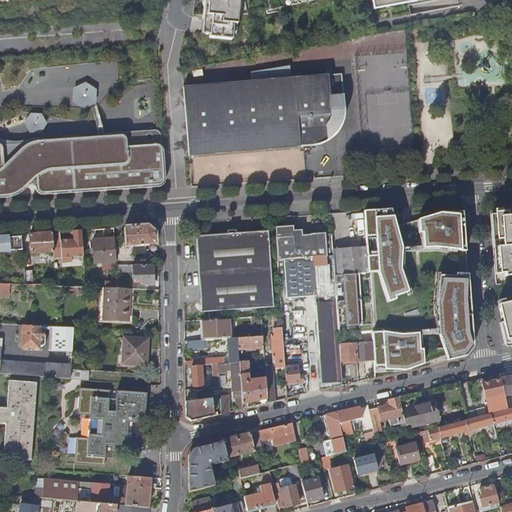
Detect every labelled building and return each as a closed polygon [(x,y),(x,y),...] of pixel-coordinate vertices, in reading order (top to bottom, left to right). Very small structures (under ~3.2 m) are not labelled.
[(208,0),(208,1),(205,1),(202,35),(210,36),(209,39),(232,41),(233,25),(236,25),(238,0),(208,0)] [(371,0),(373,11),(431,0),(371,0)] [(344,115),(344,112),(341,75),(183,89),(189,157),(312,147),(315,146),(318,145),(321,145),(325,143),(328,142),(331,140),(334,138),(336,134),(338,131),(340,129),(341,125),(342,122),(343,119),(344,115)] [(97,104),(97,85),(75,84),(74,103),(97,104)] [(28,131),(45,132),(46,112),(29,112),(28,131)] [(0,190),(15,189),(165,179),(162,141),(159,129),(124,132),(35,139),(6,163),(2,140),(0,140),(0,190)] [(511,207),(490,210),(496,284),(506,282),(506,276),(505,272),(500,273),(498,247),(503,246),(503,240),(498,240),(496,214),(501,214),(501,212),(508,211),(508,216),(511,215),(511,207)] [(441,214),(421,220),(400,226),(397,227),(391,209),(364,211),(366,246),(368,273),(335,275),(339,335),(356,334),(361,334),(373,333),(374,342),(375,359),(376,372),(407,369),(447,355),(449,360),(467,356),(473,347),(469,334),(467,297),(468,275),(463,212),(446,214),(441,214)] [(501,214),(496,214),(498,240),(503,240),(503,246),(498,247),(500,273),(505,272),(506,276),(511,274),(511,215),(508,216),(508,211),(501,212),(501,214)] [(155,244),(154,235),(154,232),(147,225),(123,227),(125,255),(129,254),(129,246),(155,244)] [(286,298),(317,296),(317,303),(337,302),(335,275),(333,249),(332,234),(325,235),(325,233),(310,234),(310,235),(294,236),(293,226),(275,227),(277,260),(283,260),(286,298)] [(59,231),(51,232),(53,252),(53,254),(53,258),(61,258),(71,257),(82,256),(81,230),(68,231),(69,239),(59,240),(59,231)] [(274,307),(268,231),(236,233),(236,230),(232,230),(228,231),(228,234),(196,236),(201,312),(274,307)] [(53,252),(51,232),(29,233),(30,253),(53,252)] [(21,234),(0,235),(0,249),(22,248),(21,234)] [(115,261),(114,238),(93,239),(94,262),(115,261)] [(335,275),(368,273),(366,246),(333,249),(335,275)] [(153,280),(153,276),(153,266),(142,266),(142,264),(132,265),(133,279),(142,279),(142,284),(153,284),(153,280)] [(31,270),(24,271),(25,285),(32,284),(31,270)] [(127,320),(128,289),(117,288),(103,288),(102,319),(127,320)] [(511,301),(499,304),(503,322),(507,339),(511,338),(511,304),(511,305),(511,301)] [(322,382),(342,381),(341,362),(340,345),(339,335),(337,302),(317,303),(320,346),(319,346),(322,382)] [(276,368),(282,368),(282,374),(285,373),(281,315),(261,316),(262,325),(277,323),(277,328),(273,328),(274,335),(271,335),(273,357),(275,357),(276,367),(276,368)] [(204,340),(217,339),(229,339),(230,339),(229,318),(203,320),(204,340)] [(511,338),(507,339),(503,322),(500,322),(505,344),(508,346),(509,346),(511,345),(511,338)] [(44,344),(45,336),(43,334),(40,334),(40,326),(21,325),(20,348),(39,349),(39,345),(42,345),(44,344)] [(70,368),(73,328),(56,327),(50,326),(49,349),(66,350),(66,365),(0,359),(0,352),(0,348),(0,347),(0,373),(40,376),(70,378),(70,368)] [(358,360),(375,359),(374,342),(362,343),(361,334),(356,334),(356,343),(358,360)] [(248,407),(268,403),(265,362),(263,336),(237,338),(238,349),(260,348),(261,364),(260,364),(260,373),(262,373),(263,379),(249,380),(247,361),(246,361),(246,358),(239,359),(239,362),(243,403),(247,403),(248,407)] [(124,337),(122,363),(146,364),(147,338),(124,337)] [(230,363),(239,362),(239,359),(238,349),(237,338),(230,339),(229,339),(230,345),(228,345),(230,363)] [(341,362),(358,360),(356,343),(340,345),(341,362)] [(233,391),(237,391),(239,409),(243,409),(243,403),(239,362),(230,363),(225,364),(218,364),(219,372),(226,372),(225,370),(231,369),(233,391)] [(268,403),(275,401),(273,371),(271,371),(271,366),(269,366),(268,362),(265,362),(268,403)] [(203,386),(201,365),(191,366),(193,387),(203,386)] [(286,366),(287,383),(305,382),(304,375),(300,375),(299,366),(286,366)] [(87,380),(87,370),(70,368),(70,378),(87,380)] [(505,396),(511,394),(511,374),(500,377),(500,378),(501,378),(504,394),(505,396)] [(501,378),(500,378),(482,382),(490,413),(491,413),(508,408),(507,404),(505,396),(504,394),(501,378)] [(0,408),(0,423),(5,424),(3,455),(19,456),(18,460),(31,460),(36,383),(8,381),(7,409),(0,408)] [(110,391),(80,388),(79,398),(83,398),(82,409),(80,409),(80,414),(91,415),(89,438),(79,437),(78,443),(80,443),(79,454),(75,454),(74,463),(104,466),(105,457),(113,457),(113,453),(122,454),(122,450),(130,450),(130,446),(139,447),(139,438),(135,438),(136,434),(127,433),(122,433),(123,426),(127,426),(128,422),(144,423),(146,393),(117,391),(116,399),(109,399),(110,391)] [(222,414),(230,412),(228,396),(221,396),(222,410),(222,414)] [(213,398),(186,401),(186,407),(186,415),(186,416),(188,418),(191,420),(192,421),(193,421),(198,419),(215,415),(213,398)] [(378,421),(388,418),(391,427),(398,425),(396,417),(403,415),(402,412),(398,398),(389,400),(390,405),(368,410),(373,431),(380,429),(378,421)] [(406,427),(412,425),(412,427),(439,420),(434,402),(408,409),(408,410),(402,412),(403,415),(406,427)] [(336,412),(342,435),(352,433),(349,421),(362,418),(359,407),(336,412)] [(511,407),(508,408),(491,413),(493,424),(511,419),(511,407)] [(328,456),(345,451),(342,435),(336,412),(325,415),(327,421),(325,421),(328,435),(330,435),(333,449),(325,451),(326,456),(328,456)] [(491,413),(490,413),(439,427),(441,437),(493,424),(491,413)] [(274,445),(296,440),(292,423),(261,430),(263,440),(272,438),(274,445)] [(441,437),(439,427),(427,430),(419,432),(421,442),(441,437)] [(255,450),(262,449),(261,440),(259,431),(251,433),(255,450)] [(366,441),(367,445),(377,443),(374,431),(364,434),(366,441)] [(214,464),(227,461),(226,457),(255,450),(251,433),(230,438),(222,439),(222,442),(205,446),(194,449),(193,449),(189,454),(188,456),(189,492),(214,485),(209,464),(214,463),(214,464)] [(419,459),(415,444),(396,448),(400,464),(419,459)] [(301,463),(309,461),(306,449),(298,451),(301,463)] [(377,470),(373,455),(354,459),(358,475),(377,470)] [(432,455),(425,457),(428,467),(435,465),(432,455)] [(226,483),(236,480),(260,474),(256,456),(250,458),(252,464),(253,463),(254,466),(238,470),(239,471),(231,474),(229,467),(222,469),(226,483)] [(324,469),(331,467),(328,456),(326,456),(321,458),(324,469)] [(466,458),(460,460),(462,467),(468,465),(466,458)] [(293,479),(300,477),(296,464),(290,466),(293,479)] [(336,492),(355,487),(349,466),(349,465),(331,470),(336,492)] [(154,487),(155,483),(149,482),(150,477),(128,476),(127,485),(149,487),(154,487)] [(43,479),(37,478),(35,497),(39,498),(42,498),(43,479)] [(496,495),(501,493),(497,478),(492,479),(494,484),(496,495)] [(147,507),(149,487),(127,485),(43,479),(42,498),(76,501),(147,507)] [(307,502),(314,501),(314,502),(319,501),(318,499),(324,498),(321,488),(312,490),(310,480),(301,482),(307,502)] [(482,511),(493,508),(492,504),(498,502),(496,495),(494,484),(479,488),(481,498),(478,499),(482,511)] [(247,511),(249,511),(276,505),(270,485),(259,488),(261,494),(244,499),(247,511)] [(279,508),(299,504),(294,485),(279,489),(280,493),(275,494),(279,508)] [(439,493),(439,505),(447,505),(447,493),(439,493)] [(37,511),(39,498),(35,497),(30,497),(30,505),(34,505),(33,511),(37,511)] [(193,511),(199,511),(212,509),(209,498),(191,502),(193,511)] [(156,511),(157,508),(147,507),(76,501),(75,511),(156,511)] [(238,511),(237,506),(242,504),(241,501),(212,509),(213,511),(238,511)] [(423,504),(424,511),(434,511),(435,511),(432,502),(423,504)] [(474,511),(472,502),(449,509),(449,511),(474,511)] [(500,511),(511,511),(511,503),(499,507),(500,511)]
